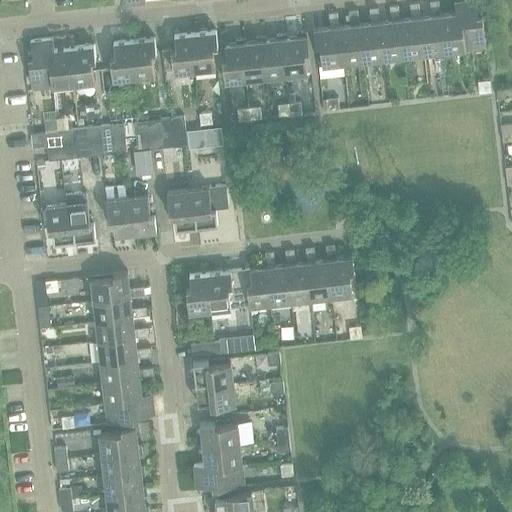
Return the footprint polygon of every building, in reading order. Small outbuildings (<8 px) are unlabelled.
[(438,0),(431,0),(430,0),(431,14),(436,14),(440,51),(460,48),(456,11),(456,12),(440,14),(438,0)] [(476,0),(463,0),(454,1),(456,12),(456,11),(460,48),(486,46),(482,15),(478,15),(476,0)] [(418,2),(410,3),(411,16),(416,16),(420,53),(440,51),(436,14),(431,14),(431,15),(420,16),(418,2)] [(398,4),(389,5),(391,19),(395,18),(400,55),(420,53),(416,16),(411,16),(411,17),(400,18),(398,4)] [(378,6),(369,7),(371,22),(375,21),(379,58),(400,55),(395,18),(391,19),(380,21),(378,6)] [(358,9),(349,10),(350,24),(355,23),(359,60),(379,58),(375,21),(371,22),(359,23),(358,9)] [(337,11),(328,12),(330,26),(335,26),(339,62),(359,60),(355,23),(350,24),(339,25),(337,11)] [(330,26),(314,28),(316,43),(320,42),(322,64),(339,62),(335,26),(330,26)] [(192,47),(195,69),(216,67),(213,45),(218,45),(216,29),(195,32),(197,46),(192,47)] [(297,36),(287,37),(286,37),(288,51),(284,51),(286,74),(307,72),(305,49),(309,49),(307,31),(297,32),(297,36)] [(174,72),(195,69),(192,47),(197,46),(195,32),(174,34),(176,48),(171,48),(174,72)] [(266,76),(286,74),(284,51),(288,51),(286,37),(287,37),(287,33),(277,34),(277,38),(267,39),(266,39),(268,53),(263,54),(266,76)] [(246,79),(266,76),(263,54),(268,53),(266,39),(267,39),(266,35),(255,37),(256,40),(246,41),(247,55),(243,56),(246,79)] [(131,53),(134,76),(155,74),(152,51),(156,51),(155,36),(134,39),(136,53),(131,53)] [(32,88),(53,86),(50,63),(55,62),(53,48),(54,48),(53,37),(31,40),(32,52),(28,53),(29,57),(32,88)] [(225,81),(246,79),(243,56),(247,55),(246,41),(246,38),(236,39),(237,42),(225,44),(226,57),(222,58),(225,81)] [(114,79),(134,76),(131,53),(136,53),(134,39),(114,41),(115,54),(110,55),(113,79),(114,79)] [(94,43),(73,46),(75,60),(71,60),(73,83),(94,81),(92,58),(96,58),(94,43)] [(50,63),(53,86),(73,83),(71,60),(75,60),(73,46),(54,48),(53,48),(55,62),(50,63)] [(479,92),(491,91),(490,79),(478,81),(479,92)] [(498,98),(511,96),(511,86),(497,89),(498,98)] [(326,98),(328,110),(339,108),(338,97),(326,98)] [(301,101),(289,102),(291,114),(302,112),(301,101)] [(289,102),(278,104),(279,115),(291,114),(289,102)] [(260,106),(249,107),(250,118),(261,117),(260,106)] [(249,107),(237,108),(239,120),(250,118),(249,107)] [(199,112),(201,124),(213,123),(211,111),(199,112)] [(184,115),(172,116),(175,145),(187,144),(184,115)] [(172,116),(159,118),(163,147),(175,145),(172,116)] [(56,117),(44,119),(46,131),(58,129),(56,117)] [(159,118),(147,119),(150,148),(163,147),(159,118)] [(147,119),(134,121),(138,149),(150,148),(147,119)] [(124,122),(111,123),(114,152),(127,151),(124,122)] [(511,122),(501,124),(502,132),(511,130),(511,122)] [(111,123),(99,124),(102,153),(114,152),(111,123)] [(99,124),(87,126),(90,155),(102,153),(99,124)] [(87,126),(74,127),(76,142),(77,156),(90,155),(87,126)] [(221,126),(208,127),(210,144),(223,142),(221,126)] [(46,131),(33,132),(33,133),(35,146),(47,145),(76,142),(74,127),(58,129),(46,131)] [(511,130),(502,132),(503,141),(511,139),(511,130)] [(76,142),(47,145),(49,159),(77,156),(76,142)] [(226,184),(188,188),(191,211),(195,211),(197,225),(198,225),(208,224),(208,227),(218,226),(216,208),(229,207),(226,184)] [(198,228),(198,225),(197,225),(195,211),(191,211),(188,188),(168,191),(167,190),(170,214),(175,214),(176,227),(187,226),(188,229),(198,228)] [(86,191),(66,193),(67,202),(69,225),(73,225),(75,239),(76,239),(86,237),(86,241),(96,240),(94,222),(90,222),(87,200),(86,191)] [(148,193),(127,195),(130,218),(134,217),(136,232),(137,232),(147,231),(147,234),(157,233),(155,215),(151,215),(148,193)] [(137,235),(137,232),(136,232),(134,217),(130,218),(127,195),(107,198),(106,198),(109,221),(114,221),(115,234),(127,233),(127,236),(137,235)] [(77,242),(76,239),(75,239),(73,225),(69,225),(67,202),(46,205),(49,228),(53,228),(54,241),(66,240),(66,243),(77,242)] [(313,274),(309,274),(312,297),(332,295),(330,272),(334,271),(332,258),(336,257),(335,243),(326,244),(327,258),(316,260),(312,260),(313,274)] [(293,276),(289,277),(291,300),(312,297),(309,274),(313,274),(312,260),(316,260),(314,245),(305,246),(307,261),(296,262),(291,263),(293,276)] [(273,279),(268,279),(271,302),(291,300),(289,277),(293,276),(291,263),(296,262),(294,248),(285,249),(287,263),(275,264),(271,265),(273,279)] [(252,281),(248,282),(251,304),(271,302),(268,279),(273,279),(271,265),(275,264),(274,250),(265,251),(266,266),(251,267),(252,281)] [(334,271),(330,272),(332,295),(353,293),(350,271),(354,270),(352,256),(336,257),(332,258),(334,271)] [(250,304),(251,304),(248,282),(252,281),(251,267),(250,267),(231,269),(210,272),(212,286),(207,286),(210,309),(230,307),(250,305),(250,304)] [(91,279),(94,300),(117,297),(116,293),(130,291),(129,287),(128,270),(113,272),(114,277),(91,279)] [(189,312),(210,309),(207,286),(212,286),(210,272),(189,274),(191,287),(186,288),(189,312)] [(46,280),(47,291),(59,290),(57,278),(46,280)] [(144,285),(129,287),(130,291),(116,293),(117,297),(94,300),(96,320),(119,318),(118,313),(132,312),(132,307),(130,296),(145,294),(144,285)] [(96,320),(98,340),(121,338),(121,333),(135,332),(134,327),(133,316),(147,314),(146,305),(132,307),(132,312),(118,313),(119,318),(96,320)] [(362,336),(361,325),(349,326),(350,338),(362,336)] [(98,340),(101,361),(124,358),(123,354),(137,352),(136,348),(135,336),(149,335),(148,326),(134,327),(135,332),(121,333),(121,338),(98,340)] [(254,333),(220,337),(220,340),(221,352),(256,349),(254,333)] [(191,343),(192,355),(221,352),(220,340),(191,343)] [(101,361),(103,381),(126,378),(125,374),(139,372),(139,368),(137,357),(152,355),(151,346),(136,348),(137,352),(123,354),(124,358),(101,361)] [(280,351),(268,352),(269,364),(281,363),(280,351)] [(208,359),(193,361),(196,382),(211,380),(211,385),(233,382),(231,361),(209,364),(208,359)] [(103,381),(106,401),(128,399),(128,394),(142,393),(142,392),(140,377),(154,375),(153,366),(139,368),(139,372),(125,374),(126,378),(103,381)] [(73,376),(56,378),(57,386),(74,384),(73,376)] [(211,380),(196,382),(198,403),(211,401),(212,406),(236,403),(235,403),(233,382),(211,385),(211,380)] [(283,380),(271,381),(272,393),(284,392),(283,380)] [(152,391),(142,392),(142,393),(128,394),(128,399),(106,401),(108,422),(139,418),(138,414),(155,412),(152,391)] [(286,405),(273,407),(275,419),(287,418),(286,405)] [(63,427),(75,426),(73,414),(62,416),(63,427)] [(215,421),(200,422),(202,443),(218,441),(218,446),(240,443),(238,423),(238,422),(215,425),(215,421)] [(102,453),(125,450),(125,446),(138,444),(137,434),(140,434),(139,424),(121,426),(122,430),(100,433),(102,453)] [(288,426),(276,427),(277,440),(290,438),(288,426)] [(290,438),(277,440),(279,451),(291,449),(290,438)] [(202,443),(205,462),(205,464),(220,462),(221,467),(242,465),(240,443),(218,446),(218,441),(202,443)] [(125,446),(125,450),(102,453),(104,473),(128,470),(127,466),(140,465),(139,454),(143,454),(142,444),(138,444),(125,446)] [(66,445),(54,447),(56,459),(68,457),(66,445)] [(68,457),(56,459),(57,470),(69,469),(68,457)] [(205,462),(194,464),(196,486),(209,484),(209,488),(214,488),(245,484),(242,465),(221,467),(220,462),(205,464),(205,462)] [(292,462),(280,464),(282,476),(294,474),(292,462)] [(107,493),(130,491),(130,486),(143,485),(142,474),(145,474),(144,464),(140,465),(127,466),(128,470),(104,473),(107,493)] [(80,485),(71,486),(72,496),(82,495),(80,485)] [(108,511),(122,511),(132,511),(132,507),(145,505),(144,495),(147,494),(146,485),(143,485),(130,486),(130,491),(107,493),(108,511)] [(71,486),(59,487),(60,499),(72,498),(72,496),(71,486)] [(254,511),(252,490),(228,493),(229,497),(215,499),(216,511),(213,511),(212,511),(254,511)] [(72,498),(60,499),(62,511),(74,509),(72,498)]
